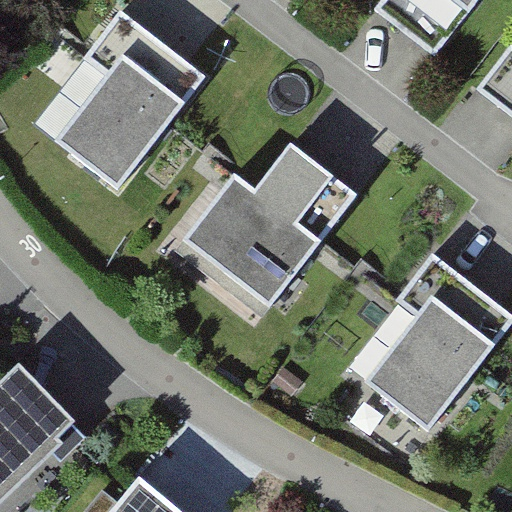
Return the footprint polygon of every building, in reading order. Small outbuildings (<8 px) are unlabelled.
[(475,0),(379,0),(373,7),(432,54),(475,0)] [(204,87),(119,14),(85,52),(108,72),(50,138),(112,192),(204,87)] [(511,52),(507,48),(475,89),(511,118),(511,52)] [(235,185),(183,251),(270,319),(359,207),(335,189),(333,191),(291,158),(256,202),(235,185)] [(511,329),(511,320),(430,259),(397,303),(412,314),(357,387),(428,441),(511,329)] [(5,370),(0,374),(0,497),(66,434),(5,370)] [(173,511),(129,476),(98,511),(173,511)]
